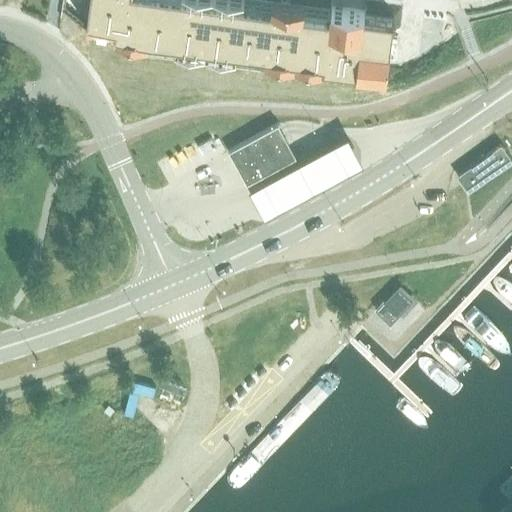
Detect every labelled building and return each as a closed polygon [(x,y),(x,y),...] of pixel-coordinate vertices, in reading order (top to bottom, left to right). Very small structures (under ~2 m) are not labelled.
[(90,0),(87,22),(118,26),(117,33),(162,39),(263,52),(325,60),(324,66),(357,71),(356,71),(387,75),(388,67),(390,48),(390,47),(392,35),(393,29),(393,28),(395,15),(365,11),(364,11),(347,8),(333,6),(332,6),(332,7),(332,13),(287,7),(288,2),(288,0),(285,0),(282,0),(283,1),(282,6),(234,0),(90,0)] [(229,149),(247,182),(297,155),(279,122),(229,149)] [(345,139),(247,192),(262,220),(360,166),(345,139)] [(511,157),(501,143),(457,174),(469,191),(511,158),(511,157)] [(376,309),(391,323),(412,300),(398,286),(376,309)]
